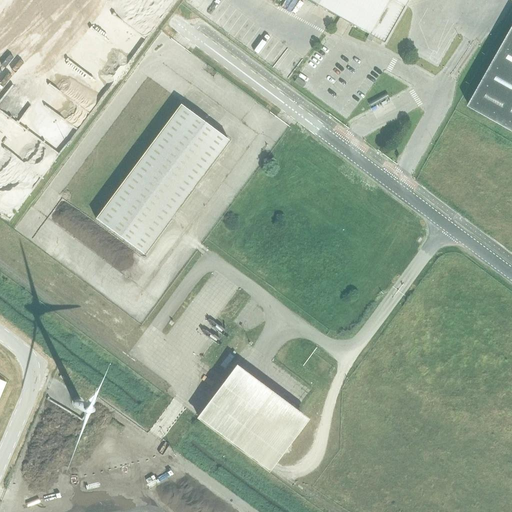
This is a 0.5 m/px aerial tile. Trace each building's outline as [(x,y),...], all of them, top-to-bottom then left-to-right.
[(308,0),(368,34),(366,38),(371,41),(373,37),(383,42),(406,0),(308,0)] [(214,1),(206,12),(214,19),(223,8),(214,1)] [(511,30),(469,106),(511,130),(511,30)] [(438,61),(444,49),(438,46),(433,58),(438,61)] [(297,77),(294,81),(302,88),(305,84),(297,77)] [(34,127),(60,147),(88,109),(49,80),(36,97),(43,102),(27,122),(34,127)] [(389,93),(369,102),(374,114),(394,105),(389,93)] [(0,163),(4,166),(33,126),(0,101),(0,163)] [(180,104),(95,218),(143,254),(228,140),(180,104)] [(206,120),(215,127),(223,118),(213,111),(206,120)] [(92,291),(86,302),(97,307),(103,296),(92,291)] [(221,308),(227,312),(233,302),(228,298),(221,308)] [(109,317),(112,313),(103,307),(100,311),(109,317)] [(114,317),(112,321),(122,325),(124,321),(114,317)] [(139,336),(140,329),(128,326),(127,333),(139,336)] [(230,352),(220,366),(225,369),(227,366),(229,363),(234,356),(230,352)] [(185,354),(179,364),(195,373),(192,379),(202,385),(211,370),(185,354)] [(198,411),(197,412),(270,467),(271,465),(309,414),(237,359),(198,411)] [(74,401),(73,402),(73,403),(74,405),(74,406),(75,406),(77,407),(78,407),(79,407),(80,406),(81,405),(81,404),(82,403),(82,402),(81,401),(80,400),(79,399),(78,399),(77,399),(75,399),(74,400),(74,401)] [(473,484),(467,498),(479,503),(485,489),(473,484)]
